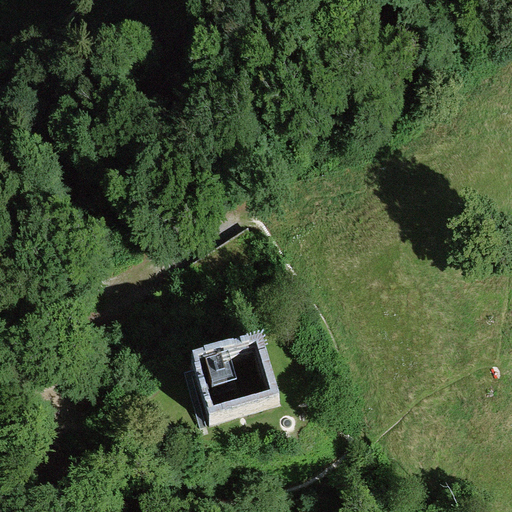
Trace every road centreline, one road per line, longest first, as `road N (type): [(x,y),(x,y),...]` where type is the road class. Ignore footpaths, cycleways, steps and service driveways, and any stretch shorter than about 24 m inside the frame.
road 1 (track): [(0,320),(261,229)]
road 2 (track): [(92,0),(0,95)]
